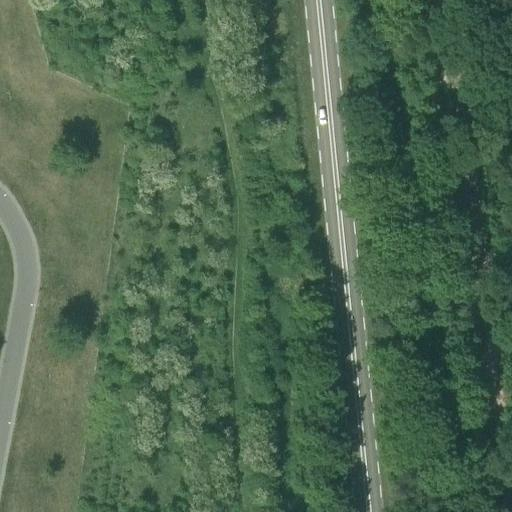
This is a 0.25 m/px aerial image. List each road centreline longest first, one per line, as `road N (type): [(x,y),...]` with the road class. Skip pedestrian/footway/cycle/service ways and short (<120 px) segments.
road 1 (secondary): [(369,511),(319,0)]
road 2 (residential): [(0,421),(24,288),(22,245),(0,202)]
